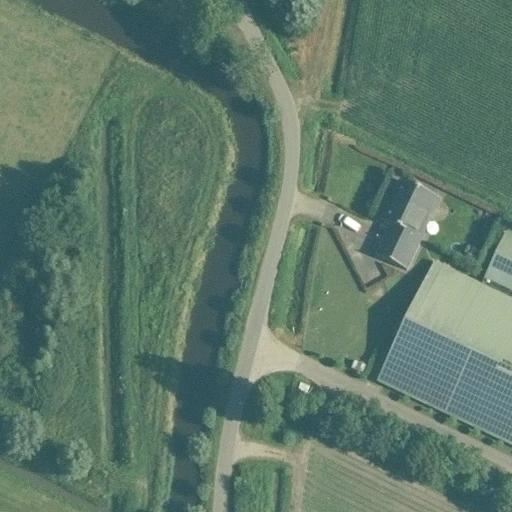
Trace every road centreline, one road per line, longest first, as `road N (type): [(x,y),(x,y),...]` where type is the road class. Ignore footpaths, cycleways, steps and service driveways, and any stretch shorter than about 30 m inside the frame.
road 1 (unclassified): [(218,511),(231,407),(294,158),(284,98),(238,0)]
road 2 (track): [(130,511),(133,131)]
road 3 (unknown): [(249,341),(511,465)]
